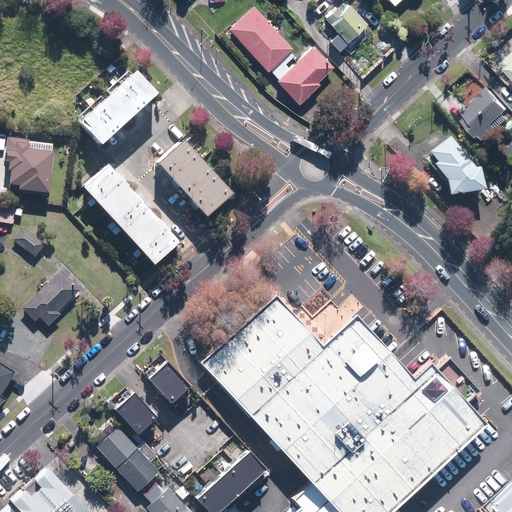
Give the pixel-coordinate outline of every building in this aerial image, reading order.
[(341,0),(320,19),(341,44),(362,26),(341,0)] [(229,30),(240,41),(239,42),(247,50),(248,50),(269,73),(270,71),(291,51),(292,50),(254,8),(229,30)] [(317,84),(333,68),(314,47),(290,69),(278,80),(276,82),(298,105),(319,86),(317,84)] [(278,80),(290,69),(286,65),(295,56),(291,51),(270,71),(278,80)] [(504,71),(502,73),(511,83),(511,53),(499,66),(504,71)] [(115,78),(110,82),(112,84),(122,76),(112,65),(107,69),(115,78)] [(106,143),(138,113),(141,115),(144,113),(141,110),(161,91),(140,69),(85,121),(106,143)] [(105,94),(94,80),(78,93),(89,107),(105,94)] [(459,114),(464,119),(459,124),(475,140),(477,139),(481,143),(504,121),(500,117),(506,111),(486,89),(459,114)] [(430,150),(439,161),(436,164),(448,179),(452,195),(486,188),(482,166),(477,167),(451,134),(430,150)] [(49,193),(54,152),(28,149),(29,139),(8,137),(6,153),(7,153),(6,162),(11,162),(10,169),(13,170),(11,184),(21,185),(21,189),(49,193)] [(182,185),(194,199),(192,201),(200,209),(202,207),(209,215),(234,192),(183,137),(158,160),(175,178),(171,181),(178,189),(182,185)] [(87,185),(96,195),(88,202),(92,207),(100,199),(116,218),(108,225),(116,234),(125,226),(142,245),(134,253),(138,257),(146,250),(157,262),(182,241),(113,162),(87,185)] [(23,209),(16,208),(17,202),(0,200),(0,220),(14,222),(15,214),(23,215),(23,209)] [(44,245),(23,228),(14,239),(35,256),(40,250),(44,245)] [(63,270),(49,283),(48,281),(41,287),(43,289),(24,307),(36,319),(41,315),(50,325),(84,292),(63,270)] [(287,455),(312,481),(294,497),(301,504),(295,510),(296,511),(386,511),(420,481),(488,419),(469,399),(480,388),(449,354),(438,365),(431,357),(418,369),(413,375),(392,352),(375,333),(357,315),(327,343),(324,346),(302,324),(277,296),(273,300),(201,363),(217,380),(280,447),(287,455)] [(166,358),(147,374),(169,400),(189,384),(166,358)] [(0,403),(17,374),(0,363),(0,403)] [(132,388),(113,404),(136,430),(155,414),(132,388)] [(157,469),(117,424),(96,443),(136,488),(157,469)] [(267,469),(250,451),(197,499),(209,511),(220,511),(232,501),(267,469)] [(23,511),(88,511),(47,466),(11,498),(23,511)] [(511,511),(511,483),(485,511),(486,511),(511,511)] [(192,511),(168,485),(145,505),(151,511),(192,511)] [(23,511),(11,498),(0,508),(0,511),(23,511)] [(242,511),(234,503),(224,511),(242,511)]
